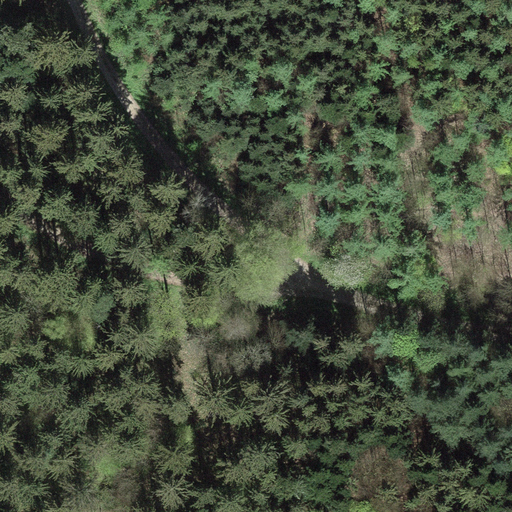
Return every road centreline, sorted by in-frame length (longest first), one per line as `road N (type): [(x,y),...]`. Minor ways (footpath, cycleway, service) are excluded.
road 1 (track): [(339,292),(227,213),(151,136),(109,76),(72,0)]
road 2 (track): [(339,292),(258,295),(94,254),(0,196)]
road 3 (track): [(511,333),(446,326),(339,292)]
